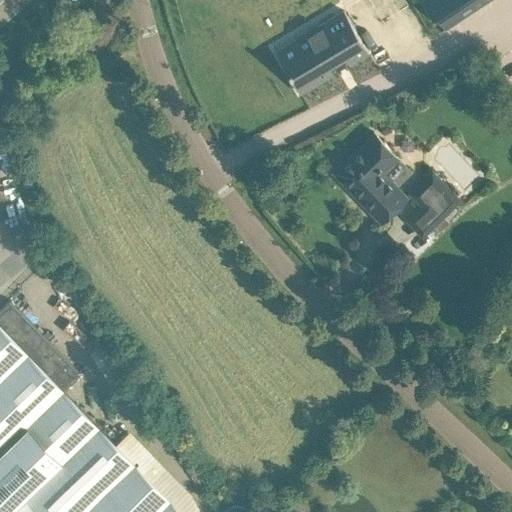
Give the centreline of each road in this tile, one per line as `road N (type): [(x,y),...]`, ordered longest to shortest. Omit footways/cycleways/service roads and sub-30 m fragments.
road 1 (residential): [(511,490),(284,267),(208,171)]
road 2 (residential): [(511,11),(208,171)]
road 3 (residential): [(208,171),(176,113),(138,0)]
